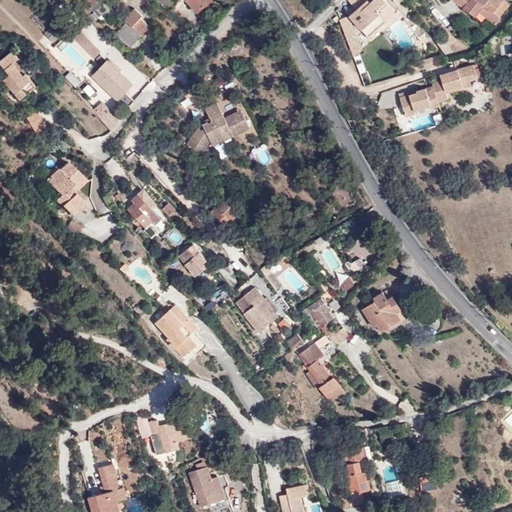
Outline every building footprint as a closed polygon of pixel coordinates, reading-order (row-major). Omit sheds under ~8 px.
[(81,0),(101,17),(111,6),(104,0),(81,0)] [(174,2),(171,0),(159,0),(158,1),(167,10),(174,2)] [(188,0),(198,11),(210,0),(188,0)] [(368,0),(358,9),(350,15),(349,16),(368,37),(386,22),(376,11),(386,2),(383,0),(373,0),(370,3),(368,0)] [(461,0),(458,5),(463,9),(470,0),(461,0)] [(470,0),(463,9),(474,17),(479,11),(495,24),(501,18),(499,16),(509,5),(502,0),(493,12),(484,6),(488,0),(470,0)] [(493,12),(502,0),(488,0),(484,6),(493,12)] [(350,15),(358,9),(355,6),(347,12),(350,15)] [(127,22),(141,36),(142,37),(151,28),(141,18),(142,16),(135,9),(125,20),(127,22)] [(340,21),(342,27),(350,24),(347,18),(340,21)] [(404,19),(400,23),(411,40),(412,40),(416,37),(404,19)] [(132,47),(141,36),(127,22),(117,33),(132,47)] [(4,80),(21,99),(37,86),(26,73),(24,75),(13,62),(18,58),(12,50),(0,60),(0,62),(10,74),(4,80)] [(121,76),(108,62),(94,76),(116,97),(128,87),(120,77),(121,76)] [(413,103),(403,106),(406,116),(416,113),(415,110),(430,105),(431,108),(440,105),(439,101),(449,98),(448,92),(464,88),(462,82),(470,80),(478,77),(474,64),(448,72),(450,77),(442,80),(433,83),(435,90),(428,92),(426,88),(418,90),(418,92),(411,94),(412,99),(413,103)] [(73,87),(80,81),(70,71),(64,77),(73,87)] [(462,82),(464,88),(472,85),(470,80),(462,82)] [(96,101),(87,109),(95,118),(102,111),(104,110),(96,101)] [(199,128),(188,144),(203,153),(212,140),(231,130),(234,136),(251,127),(244,113),(238,116),(236,112),(226,118),(218,102),(206,108),(211,117),(213,122),(209,123),(209,122),(206,123),(204,124),(206,128),(204,131),(199,128)] [(101,126),(109,119),(102,111),(95,118),(101,126)] [(34,130),(44,126),(39,112),(29,116),(34,130)] [(212,140),(214,145),(234,136),(231,130),(212,140)] [(71,185),(82,173),(68,159),(60,168),(58,166),(47,179),(61,193),(56,198),(72,214),(85,200),(75,190),(76,189),(71,185)] [(130,168),(128,165),(124,161),(113,170),(119,178),(128,170),(130,168)] [(76,189),(87,178),(82,173),(71,185),(76,189)] [(151,223),(156,227),(161,222),(141,196),(133,202),(135,205),(128,211),(133,218),(131,220),(138,228),(141,226),(144,229),(151,223)] [(222,200),(215,206),(218,209),(210,215),(222,228),(236,216),(222,200)] [(176,213),(169,206),(163,211),(170,219),(176,213)] [(83,226),(72,221),(69,228),(80,233),(83,226)] [(384,253),(396,245),(387,232),(375,240),(384,253)] [(185,248),(182,245),(179,249),(181,252),(177,256),(194,275),(203,267),(199,262),(203,258),(189,244),(185,248)] [(294,254),(298,260),(308,253),(304,247),(294,254)] [(360,271),(367,267),(360,258),(351,264),(353,263),(360,271)] [(232,267),(226,260),(219,266),(226,273),(232,267)] [(353,275),(360,271),(353,263),(351,264),(348,261),(344,264),(353,275)] [(342,285),(347,291),(354,285),(350,279),(342,285)] [(242,294),(234,300),(245,313),(260,331),(279,315),(264,297),(256,286),(244,296),(242,294)] [(363,308),(374,326),(378,324),(382,330),(400,318),(396,312),(402,308),(394,295),(389,298),(384,290),(375,296),(377,300),(363,308)] [(325,322),(329,319),(333,317),(328,309),(330,308),(322,296),(303,310),(307,315),(306,316),(316,329),(317,329),(325,322)] [(171,308),(193,332),(195,330),(198,327),(175,303),(171,308)] [(167,338),(184,356),(193,348),(198,354),(208,345),(195,330),(193,332),(171,308),(156,321),(170,335),(167,338)] [(316,330),(333,317),(329,319),(325,322),(317,329),(316,329),(316,330)] [(331,336),(344,326),(342,323),(334,329),(329,321),(321,327),(328,336),(330,334),(331,336)] [(351,336),(344,326),(331,336),(338,346),(351,336)] [(291,349),(302,338),(295,332),(285,342),(291,349)] [(316,342),(298,355),(311,370),(305,374),(317,389),(321,387),(331,401),(345,390),(334,375),(333,377),(322,363),(320,364),(317,359),(318,358),(324,353),(316,342)] [(137,417),(141,431),(149,421),(146,414),(137,417)] [(160,433),(166,452),(181,448),(179,441),(194,436),(187,414),(172,418),(173,421),(160,425),(158,419),(154,420),(150,426),(153,435),(160,433)] [(149,421),(141,431),(143,437),(149,427),(150,426),(149,422),(149,421)] [(149,427),(143,437),(144,438),(153,435),(150,426),(149,427)] [(381,438),(394,435),(393,429),(387,429),(380,431),(381,438)] [(349,450),(348,443),(337,445),(338,452),(349,450)] [(360,505),(365,504),(362,491),(370,489),(366,471),(363,471),(360,461),(373,458),(370,445),(365,446),(349,450),(338,452),(341,465),(348,463),(350,474),(347,475),(352,494),(344,496),(346,508),(360,505)] [(113,463),(99,468),(106,491),(90,496),(94,511),(115,511),(120,511),(117,502),(128,499),(124,486),(121,487),(113,463)] [(190,472),(202,506),(226,498),(230,497),(227,487),(228,487),(229,485),(229,484),(229,483),(226,473),(219,475),(212,478),(208,466),(190,472)] [(422,492),(439,489),(437,475),(420,478),(422,492)] [(301,511),(305,510),(301,495),(308,494),(306,483),(287,488),(289,494),(281,496),(284,509),(287,508),(288,511),(301,511)]
